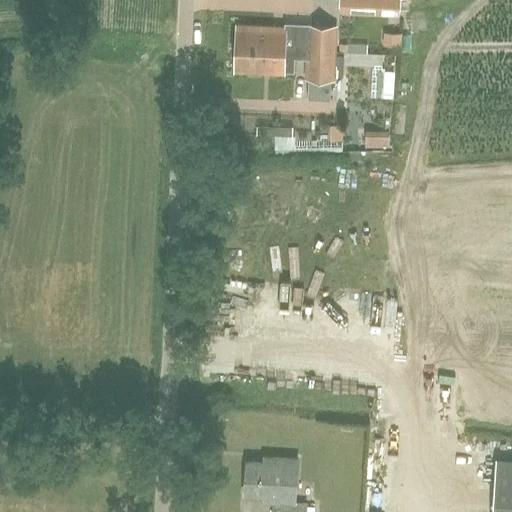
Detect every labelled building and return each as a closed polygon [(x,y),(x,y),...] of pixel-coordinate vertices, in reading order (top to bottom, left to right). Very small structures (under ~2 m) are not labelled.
[(399,9),(399,0),(339,0),(339,7),(399,9)] [(284,24),(284,29),(236,27),(236,43),(235,70),(283,72),(294,73),(294,59),(308,60),(307,79),(332,80),(333,51),(334,27),(311,26),(311,25),(284,24)] [(334,126),(335,142),(348,141),(347,126),(334,126)] [(314,150),(332,147),(331,138),(312,141),(314,150)] [(353,353),(352,341),(297,344),(298,355),(353,353)] [(305,511),(306,503),(294,502),(297,460),(262,458),(262,462),(246,461),(244,495),(262,496),(262,502),(272,502),(271,511),(305,511)] [(511,511),(511,460),(496,460),(493,511),(511,511)]
